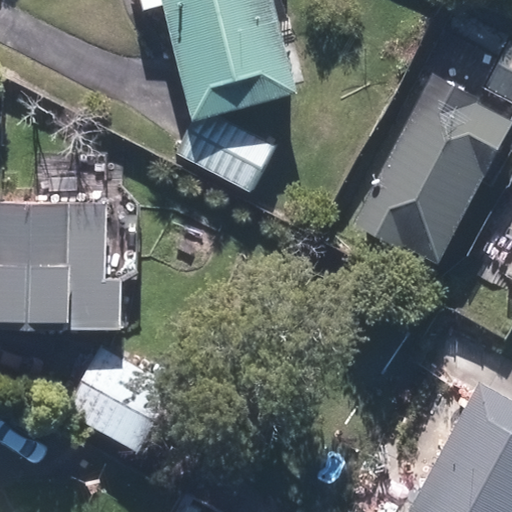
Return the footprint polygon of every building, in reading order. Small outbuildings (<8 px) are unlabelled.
[(287,0),(180,0),(205,101),(197,146),(260,181),(281,133),(267,112),(307,72),(287,0)] [(511,111),(511,103),(437,67),(371,203),(449,241),(511,111)] [(0,311),(120,307),(115,190),(0,193),(0,311)] [(183,365),(108,334),(80,399),(155,431),(183,365)] [(511,511),(511,403),(476,386),(412,511),(511,511)]
